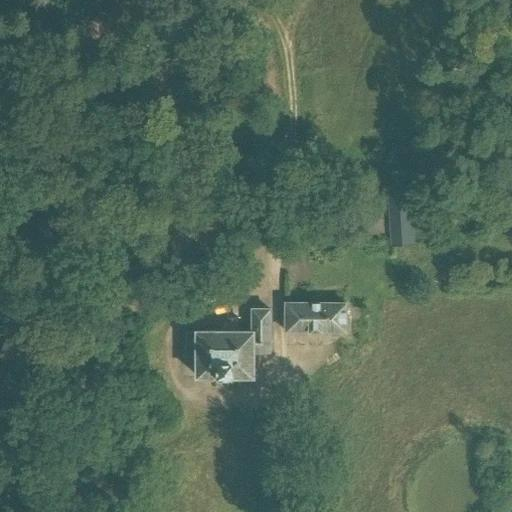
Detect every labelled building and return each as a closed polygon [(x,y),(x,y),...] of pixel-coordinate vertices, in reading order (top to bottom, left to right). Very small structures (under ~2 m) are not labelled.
[(409,185),(387,186),(389,242),(393,242),(409,241),(412,241),(409,185)] [(409,241),(393,242),(394,255),(409,254),(409,241)] [(291,245),(291,259),(311,259),(311,245),(291,245)] [(286,331),(345,331),(346,303),(286,303),(286,331)] [(197,331),(197,357),(197,377),(253,377),(253,351),(270,351),(269,310),(253,310),(253,331),(197,331)] [(197,357),(197,331),(186,332),(185,357),(197,357)]
